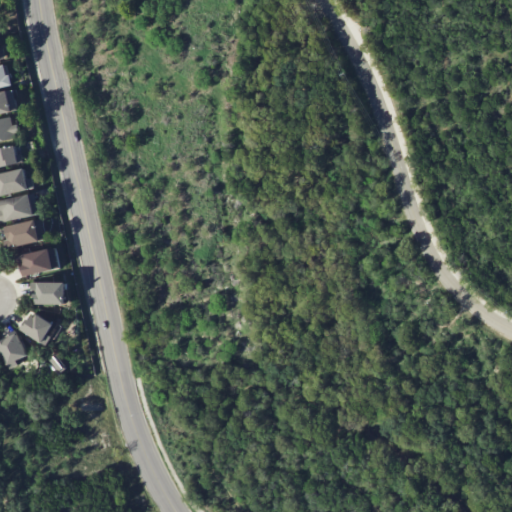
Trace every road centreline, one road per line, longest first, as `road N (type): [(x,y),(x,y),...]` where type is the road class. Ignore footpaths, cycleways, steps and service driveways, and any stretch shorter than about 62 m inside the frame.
road 1 (residential): [(324,0),(369,75),(437,266),(467,302),(511,329)]
road 2 (secondary): [(38,0),(92,261)]
road 3 (secondary): [(92,261),(128,408),(174,511)]
